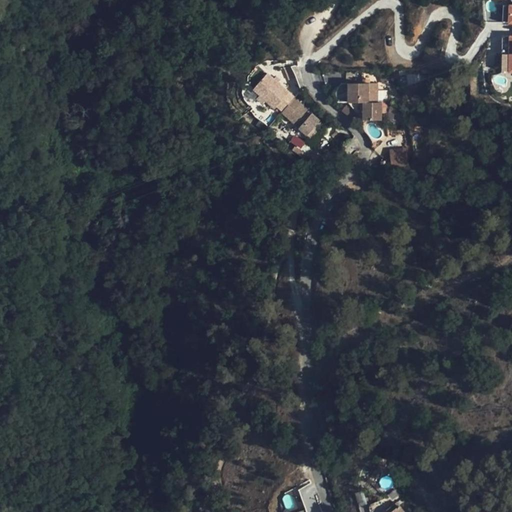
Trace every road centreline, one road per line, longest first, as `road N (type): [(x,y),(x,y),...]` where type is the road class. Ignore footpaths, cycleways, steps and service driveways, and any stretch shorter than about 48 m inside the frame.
road 1 (residential): [(329,511),(306,429),(303,309),(312,228),(328,194),(366,156),(362,134),(325,105),(305,70)]
road 2 (unknown): [(305,70),(384,8),(394,13),(406,51),(434,22),(450,25),(458,60),(475,45),(486,8)]
